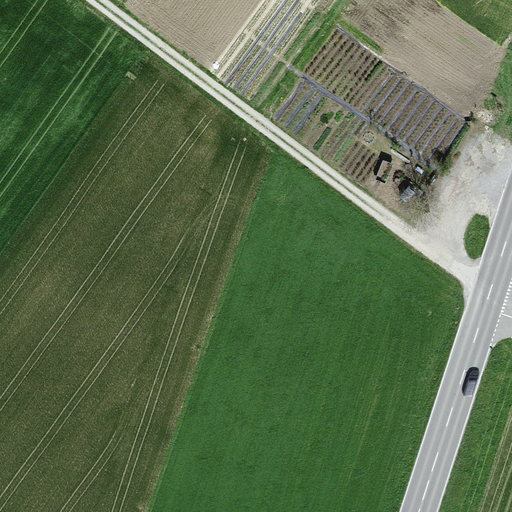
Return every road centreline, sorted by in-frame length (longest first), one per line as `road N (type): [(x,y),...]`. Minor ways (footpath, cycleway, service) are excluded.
road 1 (track): [(511,312),(95,0)]
road 2 (primary): [(419,511),(511,224)]
